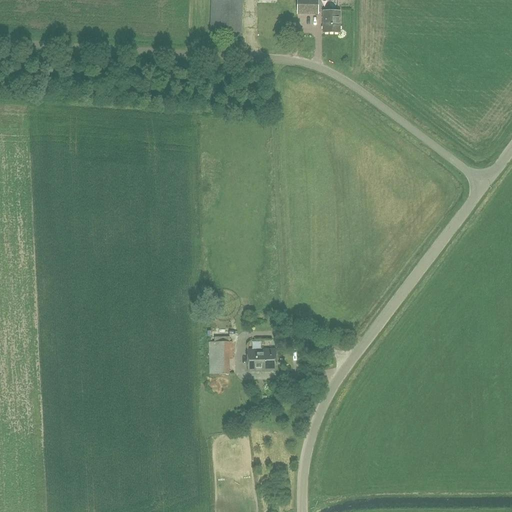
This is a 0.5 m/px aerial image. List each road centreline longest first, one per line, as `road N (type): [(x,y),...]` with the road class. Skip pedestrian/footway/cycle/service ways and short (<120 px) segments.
road 1 (unclassified): [(483,184),(348,82),(310,64),(0,42)]
road 2 (unclassified): [(301,511),(304,460),(333,386),(483,184)]
